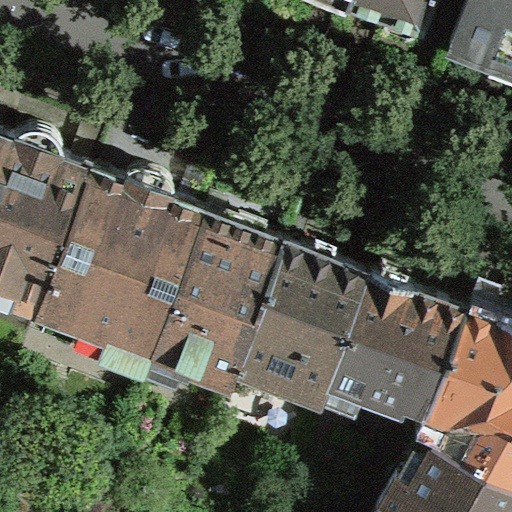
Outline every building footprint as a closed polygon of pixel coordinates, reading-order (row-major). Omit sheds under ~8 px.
[(408,32),(413,31),(416,22),(421,24),(429,0),(357,0),(366,3),(388,11),(384,20),(385,24),(408,32)] [(511,0),(465,0),(451,37),(494,53),(511,59),(511,0)] [(36,299),(38,299),(92,156),(63,145),(62,139),(60,133),(55,127),(53,124),(47,120),(40,118),(35,118),(28,119),(19,122),(15,126),(3,122),(0,120),(0,289),(12,293),(13,290),(36,299)] [(143,359),(149,346),(204,199),(171,186),(172,182),(170,176),(166,170),(164,167),(158,163),(149,160),(144,160),(139,160),(132,162),(127,165),(126,169),(114,165),(92,156),(38,299),(109,326),(102,343),(143,359)] [(188,356),(229,372),(236,356),(284,229),(231,209),(204,199),(149,346),(186,360),(188,356)] [(311,239),(284,229),(236,356),(296,379),(301,366),(327,376),(330,368),(370,262),(311,239)] [(330,368),(403,396),(406,389),(428,398),(466,299),(414,279),(415,276),(408,273),(412,263),(398,258),(382,252),(378,262),(371,259),(370,262),(330,368)] [(511,311),(503,308),(501,312),(487,307),(466,299),(428,398),(449,406),(452,411),(444,434),(511,473),(511,311)] [(411,467),(399,460),(379,494),(410,511),(511,511),(511,473),(444,434),(434,428),(411,467)] [(369,511),(410,511),(379,494),(369,511)]
